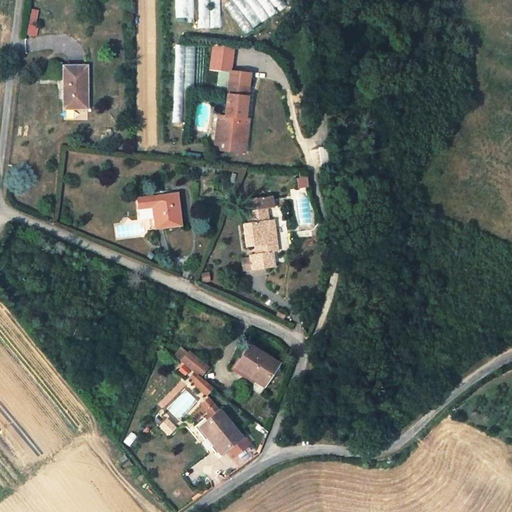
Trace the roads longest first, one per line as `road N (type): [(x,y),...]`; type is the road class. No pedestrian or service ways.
road 1 (unclassified): [(266,460),(304,361),(293,339),(0,203)]
road 2 (unclassified): [(266,460),(298,450),(395,445),(511,357)]
road 3 (unknown): [(302,353),(321,318),(329,278),(309,165)]
road 4 (unclassified): [(0,172),(20,0)]
